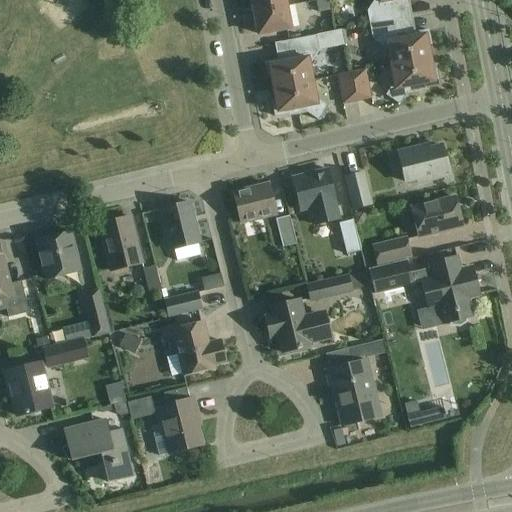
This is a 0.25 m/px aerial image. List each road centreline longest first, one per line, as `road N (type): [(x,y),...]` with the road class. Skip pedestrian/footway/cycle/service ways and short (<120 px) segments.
road 1 (residential): [(495,98),(250,159)]
road 2 (residential): [(257,374),(297,395),(315,433),(226,454),(225,413)]
road 3 (residential): [(208,169),(0,221)]
road 4 (residential): [(257,374),(208,169)]
road 5 (residential): [(218,0),(250,159)]
road 6 (residential): [(0,440),(49,467),(59,495),(2,511)]
